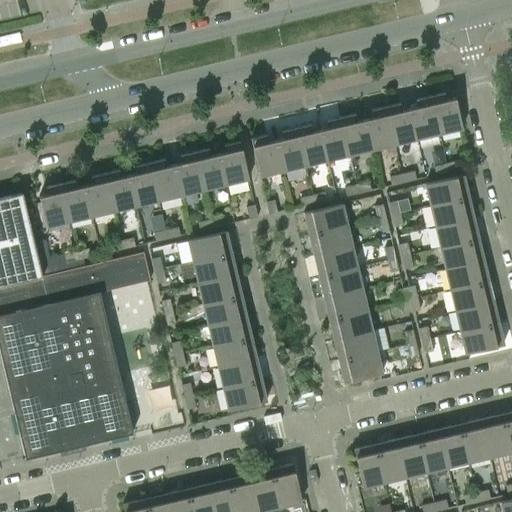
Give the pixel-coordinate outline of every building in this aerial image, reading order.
[(444,92),(429,95),(438,134),(461,128),(454,97),(445,99),(444,92)] [(416,106),(409,108),(416,139),(438,134),(429,95),(415,99),(416,106)] [(399,103),(385,106),(394,144),(416,139),(409,108),(401,110),(399,103)] [(372,117),(364,119),(371,150),(394,144),(385,106),(370,109),(372,117)] [(354,113),(340,117),(349,155),(371,150),(364,119),(356,121),(354,113)] [(327,127),(319,129),(327,160),(349,155),(340,117),(325,120),(327,127)] [(310,124),(295,127),(305,165),(327,160),(319,129),(312,131),(310,124)] [(283,138),(275,140),(282,171),(305,165),(295,127),(281,131),(283,138)] [(250,138),(259,176),(282,171),(275,140),(267,142),(266,134),(250,138)] [(225,152),(217,153),(225,184),(248,179),(239,141),(223,144),(225,152)] [(208,148),(193,151),(202,190),(225,184),(217,153),(210,155),(208,148)] [(181,162),(173,164),(180,195),(202,190),(193,151),(179,155),(181,162)] [(163,158),(149,162),(158,200),(180,195),(173,164),(165,166),(163,158)] [(457,160),(445,163),(447,172),(460,169),(457,160)] [(136,173),(128,174),(135,206),(158,200),(149,162),(134,165),(136,173)] [(435,174),(447,172),(445,163),(433,166),(435,174)] [(118,169),(104,173),(113,211),(135,206),(128,174),(120,176),(118,169)] [(413,171),(401,173),(403,182),(415,179),(413,171)] [(91,183),(83,185),(91,216),(113,211),(104,173),(90,176),(91,183)] [(401,173),(389,176),(391,185),(403,182),(401,173)] [(424,183),(429,205),(467,196),(462,174),(424,183)] [(74,180),(60,183),(69,221),(91,216),(83,185),(76,187),(74,180)] [(368,181),(356,184),(358,193),(370,190),(368,181)] [(38,196),(46,227),(69,221),(60,183),(45,186),(47,194),(38,196)] [(346,196),(358,193),(356,184),(344,187),(346,196)] [(0,197),(0,355),(24,457),(24,458),(131,433),(132,433),(99,292),(149,280),(143,251),(41,276),(21,192),(0,197)] [(324,192),(312,195),(314,203),(326,200),(324,192)] [(312,195),(299,198),(301,206),(314,203),(312,195)] [(467,196),(429,205),(434,226),(472,217),(467,196)] [(268,214),(277,212),(274,200),(265,202),(268,214)] [(388,202),(391,215),(399,213),(396,200),(388,202)] [(303,212),(308,234),(346,225),(341,203),(303,212)] [(257,217),(254,204),(245,206),(248,219),(257,217)] [(385,216),(382,204),(373,206),(376,218),(385,216)] [(399,213),(391,215),(394,227),(402,225),(399,213)] [(222,216),(209,219),(211,228),(224,225),(222,216)] [(385,216),(376,218),(379,230),(388,228),(385,216)] [(472,217),(434,226),(439,247),(477,238),(472,217)] [(199,231),(211,228),(209,219),(197,222),(199,231)] [(346,225),(308,234),(313,255),(351,246),(346,225)] [(177,227),(165,230),(167,238),(179,235),(177,227)] [(155,241),(167,238),(165,230),(153,232),(155,241)] [(187,240),(192,262),(230,253),(225,231),(187,240)] [(132,237),(120,240),(122,249),(134,246),(132,237)] [(477,238),(439,247),(444,268),(482,259),(477,238)] [(120,240),(108,243),(110,252),(122,249),(120,240)] [(398,244),(401,256),(409,254),(406,242),(398,244)] [(351,246),(313,255),(318,276),(356,267),(351,246)] [(383,248),(386,260),(395,258),(392,246),(383,248)] [(88,248),(76,251),(78,259),(90,256),(88,248)] [(76,251),(63,254),(65,262),(78,259),(76,251)] [(230,253),(192,262),(197,283),(235,274),(230,253)] [(409,254),(401,256),(404,269),(412,267),(409,254)] [(151,259),(154,271),(162,269),(159,257),(151,259)] [(395,258),(386,260),(389,272),(398,270),(395,258)] [(482,259),(444,268),(449,289),(487,280),(482,259)] [(356,267),(318,276),(323,297),(361,288),(356,267)] [(162,269),(154,271),(156,283),(165,281),(162,269)] [(235,274),(197,283),(202,304),(240,295),(235,274)] [(487,280),(449,289),(454,310),(492,301),(487,280)] [(414,285),(405,287),(408,299),(417,297),(414,285)] [(396,289),(399,301),(408,299),(405,287),(396,289)] [(361,288),(323,297),(328,318),(366,309),(361,288)] [(240,295),(202,304),(207,325),(245,316),(240,295)] [(417,297),(408,299),(411,312),(419,310),(417,297)] [(161,301),(163,313),(172,311),(169,299),(161,301)] [(408,299),(399,301),(402,314),(411,312),(408,299)] [(492,301),(454,310),(459,331),(497,322),(492,301)] [(366,309),(328,318),(333,339),(371,330),(366,309)] [(172,311),(163,313),(166,325),(175,323),(172,311)] [(245,316),(207,325),(212,346),(250,337),(245,316)] [(497,322),(459,331),(464,353),(503,344),(497,322)] [(429,339),(426,326),(418,328),(421,341),(429,339)] [(371,330),(333,339),(338,360),(376,351),(371,330)] [(403,332),(406,344),(415,342),(412,330),(403,332)] [(250,337),(212,346),(217,367),(255,358),(250,337)] [(429,339),(421,341),(424,353),(432,351),(429,339)] [(170,343),(173,355),(182,353),(179,341),(170,343)] [(415,342),(406,344),(409,356),(418,354),(415,342)] [(376,351),(338,360),(343,382),(381,373),(376,351)] [(182,353),(173,355),(176,367),(185,365),(182,353)] [(255,358),(217,367),(222,388),(260,379),(255,358)] [(269,400),(276,399),(272,375),(265,376),(269,400)] [(260,379),(222,388),(227,410),(265,401),(260,379)] [(180,385),(183,397),(192,395),(189,383),(180,385)] [(192,395),(183,397),(186,409),(195,407),(192,395)] [(511,410),(501,414),(510,452),(511,451),(511,410)] [(501,414),(480,419),(489,457),(510,452),(501,414)] [(480,419),(459,424),(468,462),(489,457),(480,419)] [(459,424),(438,429),(447,467),(468,462),(459,424)] [(438,429),(417,434),(426,472),(447,467),(438,429)] [(417,434),(396,439),(405,477),(426,472),(417,434)] [(396,439),(375,444),(384,482),(405,477),(396,439)] [(362,487),(384,482),(375,444),(353,449),(362,487)] [(292,463),(270,469),(279,507),(301,501),(292,463)] [(270,469),(249,474),(258,511),(279,507),(270,469)] [(249,474),(228,479),(235,511),(256,511),(258,511),(249,474)] [(235,511),(228,479),(207,483),(213,511),(235,511)] [(213,511),(207,483),(186,488),(191,511),(213,511)] [(191,511),(186,488),(165,493),(169,511),(191,511)] [(487,489),(475,492),(477,501),(489,498),(487,489)] [(465,504),(477,501),(475,492),(463,495),(465,504)] [(169,511),(165,493),(144,498),(146,511),(169,511)] [(123,511),(146,511),(144,498),(122,504),(123,511)] [(511,511),(511,498),(499,502),(501,511),(511,511)] [(445,499),(433,502),(435,511),(447,508),(445,499)] [(422,511),(430,511),(435,511),(433,502),(421,505),(422,511)]
